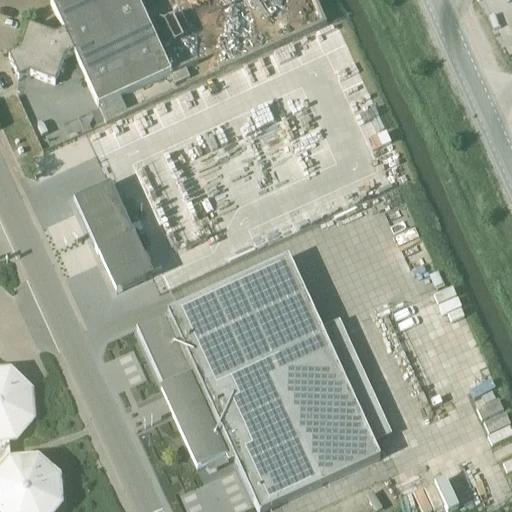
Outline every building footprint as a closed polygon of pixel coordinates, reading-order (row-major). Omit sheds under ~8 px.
[(19,55),(9,60),(19,82),(29,77),(54,87),(64,61),(74,57),(98,110),(170,77),(135,0),(47,0),(64,35),(54,40),(29,30),(19,55)] [(105,255),(122,292),(152,279),(127,226),(119,207),(110,187),(80,201),(83,208),(76,211),(98,258),(105,255)] [(129,202),(119,207),(127,226),(138,221),(129,202)] [(164,394),(196,379),(208,407),(203,410),(202,406),(173,423),(196,474),(204,470),(207,476),(234,464),(256,511),(268,511),(380,461),(288,260),(167,316),(170,322),(161,326),(160,323),(136,333),(164,394)] [(0,511),(61,511),(63,510),(61,480),(38,460),(10,462),(8,445),(16,445),(36,422),(33,392),(10,372),(0,373),(0,511)] [(396,434),(385,413),(374,418),(385,440),(396,434)]
